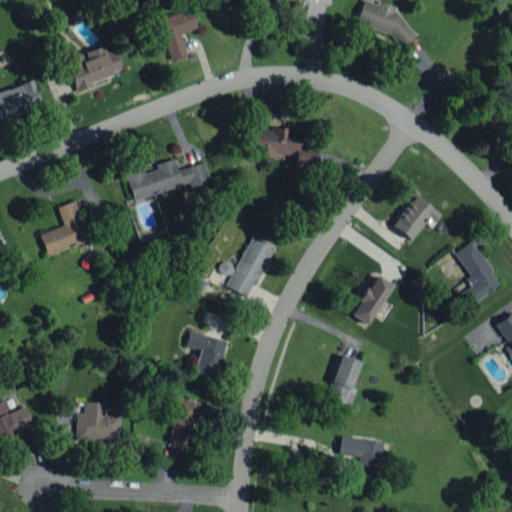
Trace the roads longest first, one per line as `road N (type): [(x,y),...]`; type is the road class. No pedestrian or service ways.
road 1 (residential): [(0,172),(172,99),(258,75),(317,78),(367,93),(409,122)]
road 2 (residential): [(409,122),(258,355),(236,511)]
road 3 (residential): [(238,498),(40,489)]
road 4 (residential): [(409,122),(489,192),(511,223)]
